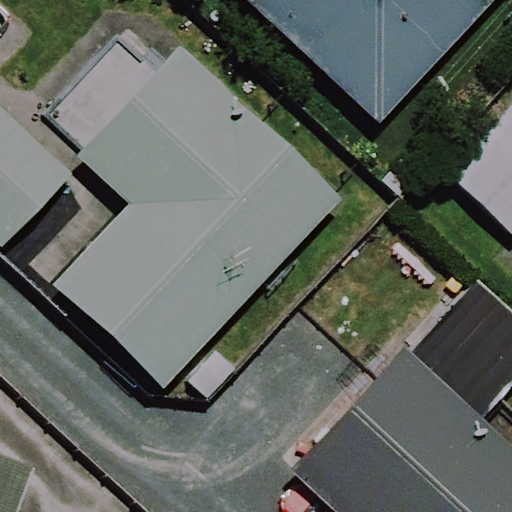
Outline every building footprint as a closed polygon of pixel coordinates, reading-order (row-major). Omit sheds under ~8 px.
[(238,0),(366,124),(486,0),(238,0)] [(321,206),(166,61),(72,162),(122,208),(42,294),(148,392),(321,206)] [(511,237),(511,100),(442,183),(509,240),(511,237)] [(0,245),(70,173),(0,105),(0,245)] [(511,511),(511,469),(395,361),(284,481),(317,511),(511,511)] [(0,511),(16,468),(0,462),(0,511)]
